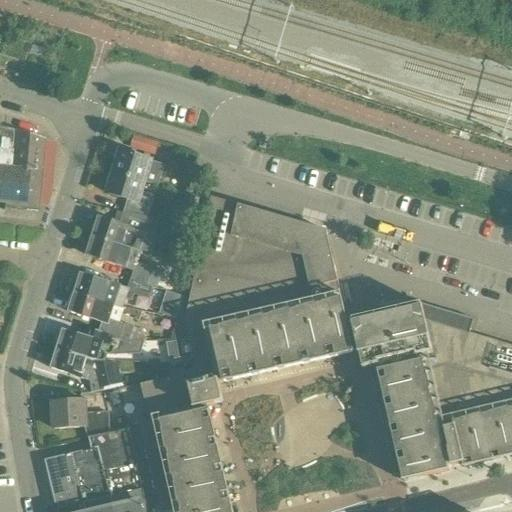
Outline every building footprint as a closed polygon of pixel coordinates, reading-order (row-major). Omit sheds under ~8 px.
[(0,129),(0,152),(9,154),(4,205),(36,208),(42,142),(0,129)] [(129,148),(154,155),(157,143),(133,136),(129,148)] [(55,144),(54,165),(62,166),(63,144),(55,144)] [(0,204),(4,205),(9,154),(0,152),(0,204)] [(119,152),(113,173),(145,184),(158,187),(164,167),(152,163),(119,152)] [(113,173),(106,194),(150,208),(153,198),(142,194),(145,184),(113,173)] [(198,373),(141,386),(150,423),(147,423),(167,511),(233,511),(209,406),(223,403),(219,385),(355,354),(350,334),(326,232),(211,199),(186,323),(198,373)] [(94,223),(90,236),(138,251),(138,250),(165,258),(166,254),(148,249),(150,244),(157,219),(123,213),(120,225),(99,218),(97,224),(94,223)] [(90,236),(86,249),(89,250),(87,256),(116,265),(120,267),(117,275),(131,280),(147,285),(151,271),(134,265),(138,251),(90,236)] [(76,280),(72,292),(104,302),(123,308),(126,298),(132,299),(134,293),(149,298),(152,287),(147,285),(131,280),(128,289),(110,284),(80,275),(79,281),(76,280)] [(182,296),(166,291),(159,314),(175,319),(182,296)] [(72,292),(68,305),(71,306),(69,312),(98,322),(95,330),(89,328),(89,329),(128,341),(139,341),(140,338),(141,334),(139,330),(133,329),(117,323),(118,318),(111,316),(101,312),(104,302),(72,292)] [(422,305),(352,321),(357,342),(360,354),(364,370),(378,367),(404,482),(424,477),(425,477),(449,471),(448,468),(463,464),(464,468),(511,456),(511,346),(481,338),(471,334),(475,321),(422,305)] [(55,326),(48,347),(93,362),(93,361),(97,361),(100,361),(101,353),(102,353),(107,353),(107,354),(125,353),(134,353),(135,350),(139,341),(128,341),(89,329),(87,335),(55,326)] [(171,335),(168,336),(172,363),(182,361),(177,331),(170,332),(171,335)] [(48,347),(42,367),(51,369),(80,378),(80,379),(86,381),(87,393),(92,392),(107,390),(121,388),(117,368),(100,372),(90,369),(93,362),(48,347)] [(185,375),(184,365),(164,364),(166,380),(185,375)] [(85,402),(52,404),(54,431),(85,429),(88,439),(95,438),(110,434),(109,414),(86,416),(85,402)] [(126,424),(124,416),(114,418),(116,426),(126,424)] [(110,434),(95,438),(88,439),(91,451),(98,449),(112,511),(148,511),(146,502),(143,490),(142,491),(137,467),(138,467),(130,430),(110,434)] [(91,451),(71,455),(84,511),(112,511),(98,449),(91,451)] [(84,511),(71,455),(44,462),(55,506),(57,506),(58,511),(84,511)]
